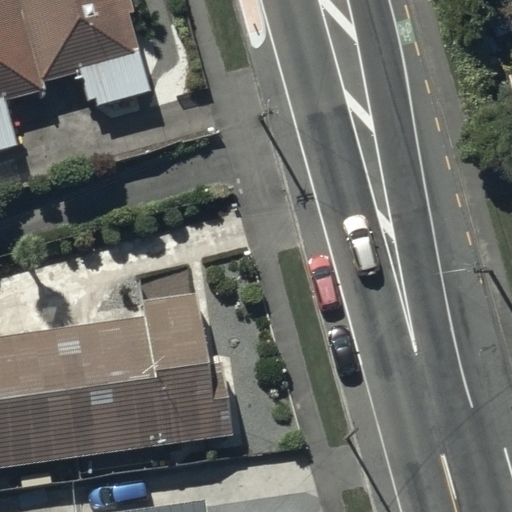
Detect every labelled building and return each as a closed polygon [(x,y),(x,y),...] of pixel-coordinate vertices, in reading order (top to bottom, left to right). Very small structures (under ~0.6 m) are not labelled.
[(0,0),(0,147),(15,144),(1,90),(29,83),(8,0),(0,0)] [(120,0),(8,0),(29,83),(76,72),(85,109),(145,94),(120,0)] [(40,285),(58,409),(227,384),(204,235),(143,244),(147,269),(40,285)] [(0,418),(58,409),(40,285),(0,293),(0,418)] [(189,511),(186,486),(73,501),(74,511),(189,511)]
